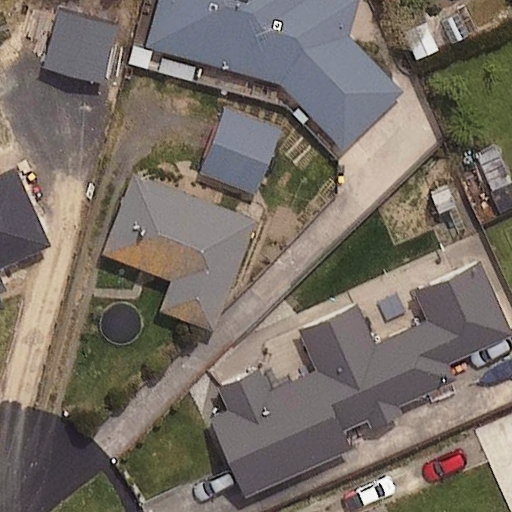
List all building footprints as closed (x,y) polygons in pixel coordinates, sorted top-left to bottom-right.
[(153,0),(145,35),(278,71),(341,140),(403,84),(345,21),(350,0),(153,0)] [(277,121),(219,99),(195,160),(253,182),(277,121)] [(0,120),(0,144),(18,135),(9,119),(1,123),(0,120)] [(0,255),(50,233),(14,153),(0,159),(0,296),(6,294),(0,279),(0,255)] [(254,206),(133,160),(102,242),(170,268),(159,298),(211,317),(254,206)] [(426,199),(393,193),(387,222),(421,229),(426,199)] [(508,324),(474,246),(412,273),(427,307),(372,331),(353,290),(296,315),(315,358),(267,379),(256,354),(216,372),(225,392),(208,400),(245,483),(350,437),(341,419),(453,369),(445,351),(508,324)]
